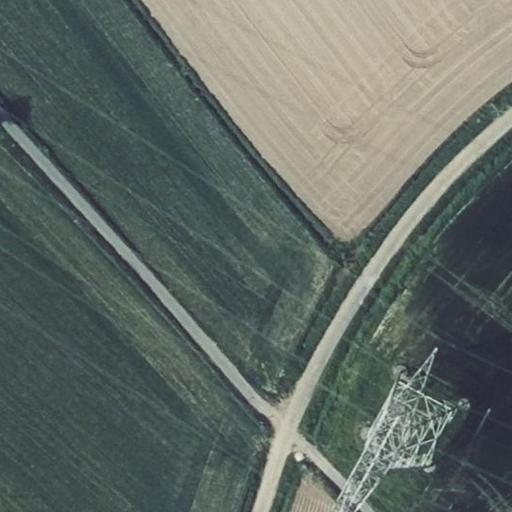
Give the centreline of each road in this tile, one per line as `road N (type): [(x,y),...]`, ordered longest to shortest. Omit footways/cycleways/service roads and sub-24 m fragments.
road 1 (track): [(0,116),(367,511)]
road 2 (track): [(511,120),(445,179),(344,316),(287,427),(260,511)]
